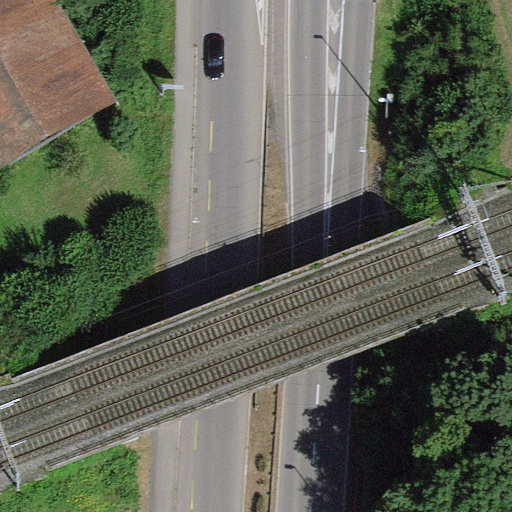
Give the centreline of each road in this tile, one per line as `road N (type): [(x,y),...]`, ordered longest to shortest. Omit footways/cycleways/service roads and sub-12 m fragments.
road 1 (secondary): [(225,0),(226,151),(207,511)]
road 2 (motorway): [(326,268),(349,151),(360,0)]
road 3 (secondary): [(326,268),(310,149),(310,0)]
road 4 (secondary): [(306,511),(326,268)]
